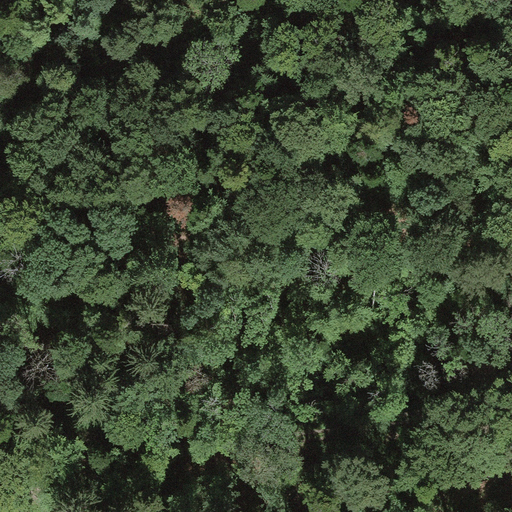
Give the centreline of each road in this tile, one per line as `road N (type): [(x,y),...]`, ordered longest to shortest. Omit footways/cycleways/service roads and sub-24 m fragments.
road 1 (track): [(0,419),(35,345),(110,287),(511,74)]
road 2 (track): [(511,380),(287,438),(159,426),(106,439),(0,500)]
road 3 (track): [(0,96),(148,49),(256,0)]
